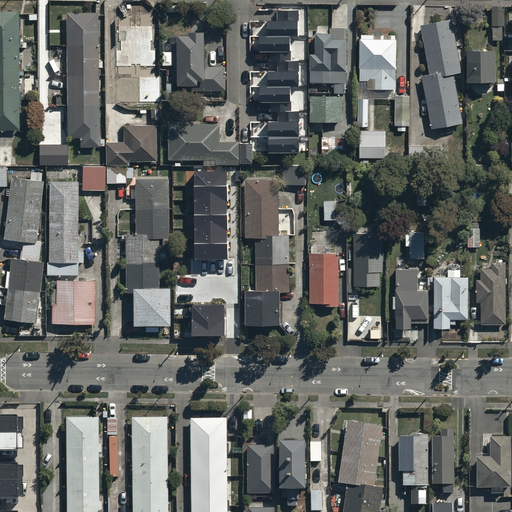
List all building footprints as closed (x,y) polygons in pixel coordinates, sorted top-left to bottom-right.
[(492,23),(503,23),(503,4),(493,4),(492,23)] [(19,8),(0,7),(0,126),(19,127),(19,8)] [(268,34),(260,34),(260,49),(271,49),(270,57),(279,57),(278,69),(268,69),(268,83),(260,83),(260,100),(270,101),(270,107),(278,107),(278,119),(268,119),(268,149),(299,149),(299,107),(291,107),(291,84),(299,84),(299,57),(291,57),(291,53),(290,53),(290,35),(298,35),(298,8),(278,8),(278,16),(268,16),(268,34)] [(101,143),(97,10),(66,11),(69,134),(81,134),(81,144),(101,143)] [(461,72),(450,14),(420,20),(431,74),(422,76),(431,128),(463,122),(454,73),(461,72)] [(132,29),(119,29),(119,86),(147,86),(147,25),(132,25),(132,29)] [(346,39),(346,25),(332,26),(329,26),(329,29),(314,30),(314,52),(309,52),(309,81),(331,81),(331,84),(333,84),(333,91),(345,91),(345,69),(345,63),(347,63),(347,60),(346,60),(346,44),(348,44),(348,41),(347,41),(347,39),(346,39)] [(188,29),(177,30),(178,86),(197,85),(197,88),(227,87),(226,63),(204,64),(203,26),(188,26),(188,29)] [(386,160),(385,131),(374,131),(374,100),(395,100),(395,127),(409,127),(410,98),(406,98),(406,95),(394,95),(394,93),(396,93),(396,35),(361,36),(361,43),(359,43),(360,83),(358,83),(358,130),(362,130),(362,133),(359,133),(360,161),(362,161),(362,165),(369,165),(369,161),(386,160)] [(494,45),(467,44),(466,77),(493,78),(494,45)] [(341,93),(309,93),(310,118),(341,118),(341,93)] [(169,122),(169,159),(238,159),(238,140),(220,140),(220,121),(169,122)] [(106,140),(106,164),(129,163),(129,160),(155,159),(155,122),(123,123),(123,140),(106,140)] [(334,136),(322,137),(322,155),(335,154),(334,136)] [(252,161),(252,151),(256,151),(256,146),(252,146),(252,141),(241,141),(241,161),(252,161)] [(67,142),(39,142),(38,162),(67,162),(67,142)] [(447,166),(447,148),(408,148),(408,157),(403,157),(403,165),(447,166)] [(104,164),(83,164),(84,189),(105,188),(104,164)] [(283,164),(283,184),(306,183),(306,164),(283,164)] [(107,166),(107,181),(126,180),(126,165),(107,166)] [(227,172),(195,172),(195,258),(228,258),(227,172)] [(43,179),(11,174),(3,237),(34,241),(43,179)] [(167,176),(133,177),(134,188),(130,188),(131,197),(133,197),(134,233),(121,233),(121,236),(124,236),(125,292),(131,292),(131,325),(167,325),(167,287),(165,287),(165,285),(160,285),(160,287),(157,287),(157,237),(168,237),(167,176)] [(78,179),(48,179),(48,260),(46,260),(46,273),(78,273),(78,260),(84,260),(83,247),(78,247),(78,179)] [(278,181),(245,181),(246,241),(256,241),(257,296),(245,296),(246,331),(280,330),(280,295),(289,295),(289,238),(279,238),(278,181)] [(324,201),(324,218),(337,218),(337,201),(324,201)] [(413,209),(376,209),(376,227),(413,227),(413,209)] [(480,217),(466,217),(467,249),(480,249),(480,217)] [(384,229),(353,230),(353,283),(385,283),(384,229)] [(425,234),(410,234),(410,263),(425,263),(425,234)] [(341,251),(311,251),(311,300),(329,300),(329,303),(341,303),(341,251)] [(43,260),(10,255),(2,316),(35,320),(43,260)] [(481,322),(506,322),(506,260),(490,260),(490,266),(482,266),(482,277),(476,277),(476,300),(481,300),(481,322)] [(394,267),(394,326),(410,326),(410,315),(428,316),(428,288),(417,288),(417,268),(394,267)] [(447,274),(433,274),(433,325),(451,325),(451,316),(467,316),(467,274),(460,274),(460,267),(447,267),(447,274)] [(95,319),(94,278),(55,278),(56,300),(50,300),(50,319),(95,319)] [(225,305),(193,305),(193,335),(225,335),(225,305)] [(362,338),(362,318),(351,318),(351,338),(362,338)] [(15,411),(0,411),(0,446),(23,446),(22,413),(15,414),(15,411)] [(165,511),(163,415),(130,416),(131,511),(165,511)] [(97,511),(97,416),(66,416),(66,511),(97,511)] [(224,511),(225,418),(191,418),(191,511),(224,511)] [(380,424),(347,419),(338,483),(346,486),(342,511),(378,511),(380,501),(383,501),(384,489),(380,488),(380,486),(374,485),(380,440),(382,441),(383,434),(381,434),(382,427),(379,426),(380,424)] [(106,426),(102,426),(102,432),(107,432),(107,438),(109,438),(109,481),(117,481),(117,420),(106,420),(106,426)] [(441,434),(432,434),(432,482),(443,482),(443,491),(454,491),(454,428),(441,428),(441,434)] [(411,436),(398,435),(398,471),(402,471),(402,485),(411,487),(411,503),(425,504),(426,484),(427,484),(427,434),(411,434),(411,436)] [(510,435),(490,436),(491,455),(476,456),(477,487),(491,487),(491,492),(503,492),(503,486),(511,486),(510,435)] [(306,438),(279,438),(281,486),(307,486),(306,438)] [(322,440),(311,440),(311,461),(322,461),(322,440)] [(271,444),(245,444),(245,492),(272,492),(271,444)] [(22,462),(0,462),(0,497),(16,497),(16,492),(23,492),(22,462)] [(322,490),(312,490),(312,509),(322,509),(322,490)] [(453,511),(453,502),(432,503),(432,511),(453,511)]
